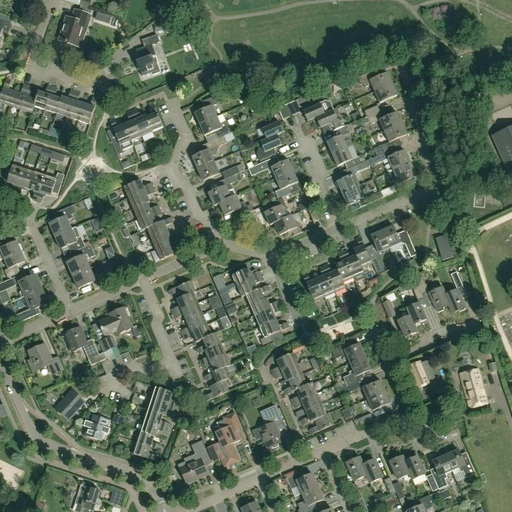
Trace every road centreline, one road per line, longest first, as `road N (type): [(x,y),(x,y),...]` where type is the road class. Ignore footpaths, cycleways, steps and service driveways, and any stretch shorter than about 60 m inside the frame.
road 1 (unclassified): [(164,511),(148,485),(37,438),(0,359)]
road 2 (residential): [(336,229),(434,182),(399,60)]
road 3 (residential): [(129,391),(110,385),(112,375),(133,364),(150,371),(171,363),(142,278)]
road 4 (residential): [(220,245),(207,220),(197,218),(173,161),(187,134),(172,99)]
road 5 (residential): [(106,94),(95,80),(33,68),(55,0)]
road 6 (residential): [(69,310),(29,220),(0,209)]
